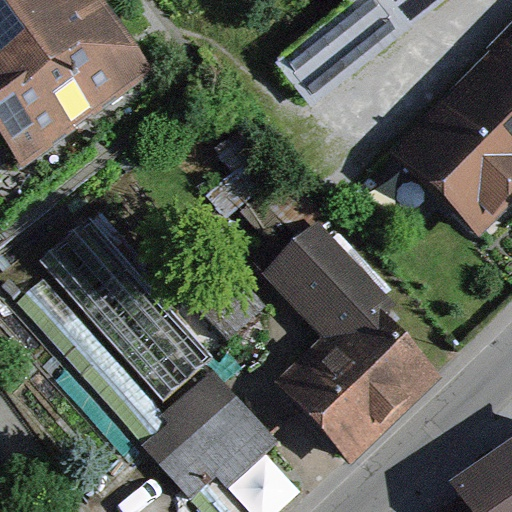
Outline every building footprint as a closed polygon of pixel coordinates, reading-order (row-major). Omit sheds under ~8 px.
[(83,0),(0,0),(0,85),(96,16),(83,0)] [(359,0),(356,2),(278,65),(307,101),(433,0),(359,0)] [(96,16),(0,85),(0,123),(25,158),(139,75),(96,16)] [(511,243),(511,52),(403,170),(498,258),(511,243)] [(338,228),(284,273),(348,349),(299,390),(366,469),(468,383),(338,228)] [(139,434),(183,393),(102,305),(129,280),(87,235),(16,300),(139,434)] [(219,380),(146,439),(201,507),(236,479),(247,494),(286,463),(219,380)] [(511,511),(511,475),(489,496),(504,511),(511,511)]
